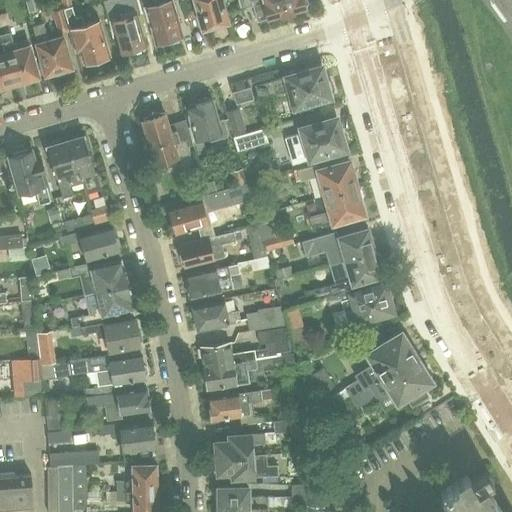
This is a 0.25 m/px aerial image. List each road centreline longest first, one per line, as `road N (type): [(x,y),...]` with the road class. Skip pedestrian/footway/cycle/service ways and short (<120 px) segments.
road 1 (unclassified): [(511,425),(431,282),(355,22)]
road 2 (residential): [(188,511),(166,325),(103,97)]
road 3 (residential): [(103,97),(355,22)]
